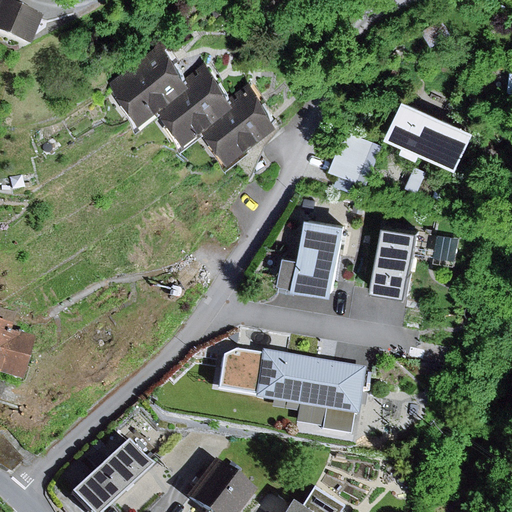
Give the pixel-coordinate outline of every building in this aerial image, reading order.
[(12,0),(0,0),(0,31),(31,44),(43,14),(12,1),(12,0)] [(434,45),(454,33),(443,18),(424,30),(434,45)] [(196,81),(166,39),(113,80),(143,120),(161,106),(196,81)] [(216,67),(196,81),(161,106),(188,142),(205,129),(242,102),(216,67)] [(261,89),(242,102),(205,129),(230,163),(285,123),(261,89)] [(478,129),(407,96),(393,132),(464,163),(478,129)] [(376,140),(348,129),(331,169),(341,173),(336,186),(355,193),(376,140)] [(349,222),(309,216),(303,256),(287,253),(283,281),(339,289),(349,222)] [(422,229),(386,223),(377,286),(412,293),(422,229)] [(461,237),(439,234),(437,256),(458,259),(461,237)] [(13,323),(0,319),(0,372),(24,380),(35,336),(12,329),(13,323)] [(367,367),(263,349),(256,398),(360,415),(367,367)] [(103,511),(155,464),(130,439),(71,492),(90,511),(103,511)] [(240,511),(258,490),(217,458),(188,495),(210,511),(240,511)] [(342,511),(345,507),(315,488),(304,506),(294,500),(286,511),(342,511)]
